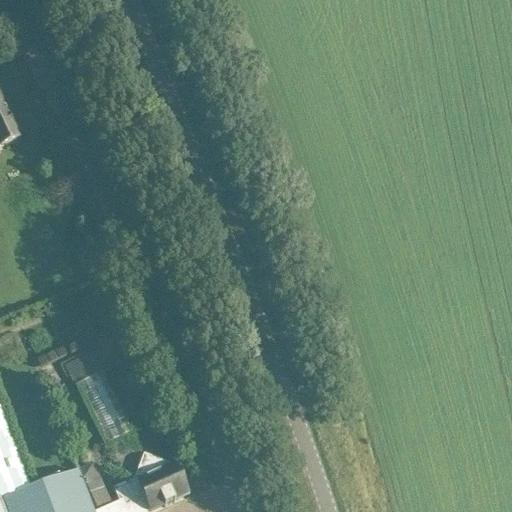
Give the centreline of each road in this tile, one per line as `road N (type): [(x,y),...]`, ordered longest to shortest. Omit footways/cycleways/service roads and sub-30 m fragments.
road 1 (tertiary): [(327,511),(129,0)]
road 2 (unclassified): [(250,511),(19,15)]
